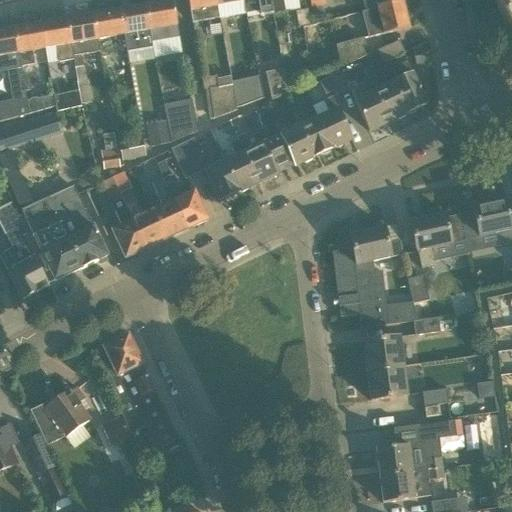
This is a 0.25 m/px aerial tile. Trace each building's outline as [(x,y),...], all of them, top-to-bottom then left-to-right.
[(215,0),(187,0),(192,23),(219,18),(215,0)] [(242,0),(215,0),(219,18),(219,20),(245,15),(242,0)] [(269,0),(242,0),(245,15),(245,18),(260,16),(272,14),(269,0)] [(269,0),(272,14),(285,12),(282,0),(269,0)] [(308,0),(310,8),(320,6),(324,5),(323,0),(308,0)] [(374,0),(377,8),(402,2),(401,0),(374,0)] [(511,0),(493,0),(511,38),(511,0)] [(178,38),(176,25),(172,1),(144,5),(148,30),(149,30),(151,43),(178,38)] [(377,8),(377,9),(362,13),(368,38),(383,34),(383,35),(409,29),(402,2),(377,8)] [(144,5),(118,10),(122,35),(148,30),(144,5)] [(97,39),(122,35),(118,10),(92,14),(97,39)] [(307,10),(298,12),(295,12),(297,27),(301,26),(302,27),(310,25),(307,10)] [(73,60),(75,69),(83,67),(81,55),(99,52),(97,39),(92,14),(67,19),(74,60),(73,60)] [(67,19),(39,24),(44,49),(56,46),(59,62),(73,60),(74,60),(67,19)] [(44,49),(39,24),(13,28),(21,67),(33,65),(31,51),(44,49)] [(0,30),(0,72),(3,72),(21,69),(21,67),(13,28),(0,30)] [(335,46),(340,68),(368,56),(364,38),(335,46)] [(399,41),(381,50),(377,52),(383,64),(405,54),(399,41)] [(285,45),(279,46),(281,60),(287,59),(285,45)] [(404,78),(392,83),(407,114),(408,114),(410,114),(416,112),(418,110),(426,105),(406,63),(399,66),(404,78)] [(355,86),(361,84),(366,95),(354,101),(368,132),(370,132),(373,132),(379,129),(380,127),(388,123),(363,72),(360,64),(341,73),(347,86),(353,82),(355,86)] [(371,68),(363,72),(388,123),(396,120),(399,120),(404,117),(406,115),(407,114),(392,83),(381,89),(371,68)] [(287,87),(284,74),(283,69),(265,73),(271,102),(288,93),(287,87)] [(294,70),(284,74),(287,87),(296,84),(294,70)] [(30,90),(27,75),(18,77),(21,91),(30,90)] [(216,76),(201,79),(203,91),(210,90),(214,119),(237,111),(236,109),(232,86),(218,88),(216,76)] [(232,86),(236,109),(263,99),(259,77),(231,83),(232,86)] [(53,96),(56,108),(57,112),(81,106),(81,105),(78,90),(78,91),(53,96)] [(29,101),(27,101),(30,115),(56,108),(53,96),(38,99),(36,98),(31,99),(29,101)] [(26,97),(22,98),(0,103),(0,122),(30,115),(27,101),(26,97)] [(328,113),(316,118),(331,150),(333,149),(335,149),(341,147),(342,145),(351,140),(331,98),(323,102),(328,113)] [(194,117),(191,101),(163,106),(171,143),(194,134),(191,119),(194,117)] [(331,150),(316,118),(306,123),(300,112),(293,116),(298,126),(313,158),(321,154),(324,155),(329,152),(331,150)] [(55,114),(0,131),(0,153),(9,151),(62,134),(55,114)] [(298,126),(270,139),(282,164),(290,160),(294,167),(303,163),(305,163),(311,161),(312,158),(313,158),(298,126)] [(282,164),(270,139),(265,128),(245,138),(243,134),(236,138),(238,141),(236,142),(257,184),(258,184),(257,182),(263,180),(264,181),(265,181),(268,181),(273,178),(275,176),(277,175),(273,168),(282,164)] [(170,143),(169,142),(167,131),(152,134),(154,147),(170,143)] [(145,158),(144,152),(140,134),(134,135),(135,141),(118,145),(122,163),(145,158)] [(202,158),(193,140),(193,139),(181,144),(195,174),(204,170),(219,202),(227,198),(230,198),(236,196),(237,194),(238,193),(223,161),(211,167),(206,156),(202,158)] [(234,156),(223,161),(238,193),(239,193),(242,193),(247,190),(249,188),(250,188),(250,186),(256,183),(256,185),(257,184),(236,142),(229,145),(234,156)] [(184,179),(195,174),(181,144),(170,149),(184,179)] [(103,171),(119,168),(116,149),(100,151),(103,171)] [(123,173),(122,173),(112,178),(119,194),(131,189),(123,173)] [(186,231),(208,221),(193,192),(183,196),(173,174),(162,179),(186,231)] [(112,178),(100,184),(107,200),(111,198),(119,194),(112,178)] [(186,231),(162,179),(152,183),(163,206),(152,211),(166,240),(186,231)] [(74,186),(46,199),(59,222),(65,233),(63,234),(81,269),(107,256),(74,186)] [(143,216),(134,197),(132,193),(121,198),(145,250),(166,240),(152,211),(143,216)] [(145,250),(121,198),(113,202),(111,203),(122,226),(111,231),(125,260),(145,250)] [(59,222),(46,199),(21,211),(23,214),(29,226),(55,281),(81,269),(63,234),(65,233),(59,222)] [(511,244),(511,232),(511,230),(506,201),(473,208),(479,236),(494,233),(497,247),(511,244)] [(26,235),(17,218),(10,203),(0,208),(0,226),(12,249),(0,254),(0,256),(8,272),(22,300),(49,286),(23,236),(26,235)] [(451,244),(445,215),(410,222),(416,252),(418,252),(421,269),(434,266),(430,249),(451,244)] [(361,329),(387,326),(386,307),(381,272),(373,274),(372,262),(402,256),(399,241),(388,244),(384,228),(349,236),(352,248),(332,252),(340,318),(359,315),(361,329)] [(406,280),(412,303),(412,305),(413,305),(428,302),(423,276),(406,280)] [(413,322),(415,336),(439,333),(437,319),(416,322),(413,322)] [(103,348),(111,364),(102,369),(101,367),(100,368),(130,434),(145,426),(157,450),(179,439),(142,365),(128,336),(103,348)] [(363,342),(366,372),(403,367),(399,338),(363,342)] [(407,397),(403,367),(366,372),(370,401),(407,397)] [(69,391),(57,399),(57,398),(30,411),(47,446),(64,437),(65,438),(90,420),(84,412),(89,409),(83,401),(85,400),(77,388),(70,392),(69,391)] [(448,404),(446,391),(422,394),(423,408),(448,404)] [(438,407),(424,409),(425,418),(440,416),(438,407)] [(135,452),(120,418),(101,426),(110,447),(117,444),(123,458),(135,452)] [(453,421),(426,425),(428,440),(455,437),(453,421)] [(9,444),(16,441),(10,428),(3,431),(2,429),(0,430),(0,471),(17,464),(9,444)] [(26,442),(39,473),(54,505),(69,498),(54,467),(41,436),(26,442)] [(426,461),(424,443),(376,449),(379,477),(442,469),(441,459),(426,461)] [(442,469),(379,477),(383,503),(431,497),(429,482),(444,480),(442,469)] [(431,511),(455,511),(455,499),(430,503),(431,511)]
